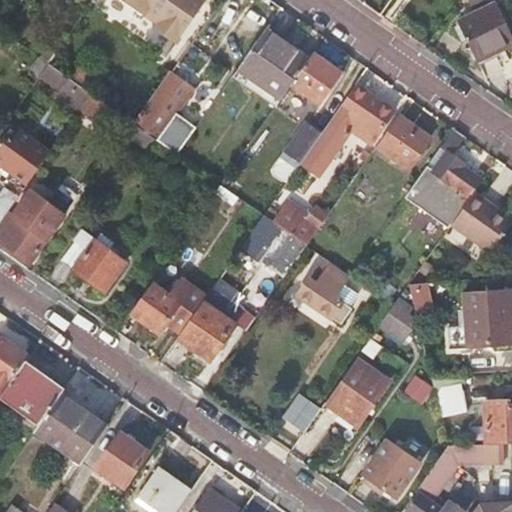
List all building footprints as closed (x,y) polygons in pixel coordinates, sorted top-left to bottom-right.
[(125,0),(145,13),(154,0),(125,0)] [(179,11),(186,0),(169,0),(167,3),(179,11)] [(511,45),(511,34),(497,4),(459,22),(477,57),(495,49),(497,52),(511,45)] [(293,40),(270,24),(263,34),(286,50),(291,44),(293,40)] [(293,81),(310,58),(291,44),(286,50),(263,34),(240,67),(282,97),(293,81)] [(343,74),(314,52),(310,58),(293,81),(323,102),(343,74)] [(30,66),(41,74),(49,63),(38,55),(30,66)] [(49,63),(41,74),(55,83),(62,72),(49,63)] [(71,78),(93,93),(99,85),(77,69),(71,78)] [(65,95),(83,108),(93,93),(71,78),(66,84),(70,87),(65,95)] [(394,113),(355,84),(321,133),(307,153),(300,163),(318,174),(361,114),(366,118),(359,129),(374,140),(394,113)] [(162,86),(136,124),(179,154),(198,126),(180,112),(166,133),(158,127),(172,106),(178,98),(162,86)] [(112,129),(123,114),(93,93),(83,108),(112,129)] [(172,106),(158,127),(166,133),(180,112),(172,106)] [(399,115),(378,145),(409,168),(430,138),(399,115)] [(5,165),(30,183),(62,136),(33,117),(24,130),(16,124),(0,147),(0,168),(2,169),(5,165)] [(321,133),(305,122),(291,142),(307,153),(321,133)] [(406,196),(448,226),(450,224),(474,189),(481,180),(470,171),(473,167),(452,153),(464,135),(454,128),(406,196)] [(10,210),(0,225),(0,241),(31,263),(67,214),(64,213),(75,196),(61,185),(49,201),(32,189),(15,214),(10,210)] [(511,216),(474,189),(450,224),(491,252),(511,221),(511,216)] [(10,190),(0,204),(0,225),(10,210),(20,197),(10,190)] [(270,219),(307,245),(319,228),(287,206),(282,213),(277,210),(270,219)] [(71,270),(90,243),(79,235),(60,262),(71,270)] [(120,264),(90,243),(71,270),(100,292),(120,264)] [(348,274),(332,262),(317,281),(312,278),(299,295),(340,323),(351,307),(334,293),(348,274)] [(152,283),(132,312),(161,332),(167,323),(181,333),(204,300),(183,285),(173,298),(152,283)] [(511,309),(510,290),(463,293),(466,348),(509,346),(507,310),(511,309)] [(181,333),(178,338),(210,361),(237,324),(204,300),(181,333)] [(397,306),(391,314),(412,328),(417,321),(397,306)] [(412,328),(391,314),(383,325),(404,340),(412,328)] [(0,395),(25,360),(28,355),(2,337),(0,339),(0,395)] [(357,356),(324,403),(357,425),(389,380),(357,356)] [(0,395),(41,424),(61,395),(66,389),(25,360),(0,395)] [(421,391),(404,379),(395,392),(412,404),(421,391)] [(452,392),(435,396),(440,416),(456,413),(452,392)] [(281,418),(303,434),(320,409),(299,394),(281,418)] [(80,463),(106,426),(61,395),(41,424),(36,431),(80,463)] [(485,443),(511,442),(511,405),(506,406),(506,401),(484,402),(485,443)] [(124,486),(148,452),(133,441),(131,443),(119,435),(96,467),(124,486)] [(394,497),(419,462),(387,439),(362,474),(394,497)] [(447,444),(414,492),(417,494),(406,509),(408,511),(464,511),(465,511),(451,501),(443,511),(427,501),(455,461),(472,460),(472,444),(447,444)] [(163,511),(174,511),(190,490),(158,468),(139,495),(163,511)] [(193,511),(239,511),(241,510),(210,488),(193,511)] [(70,511),(55,500),(46,511),(70,511)] [(511,511),(511,500),(480,501),(471,511),(511,511)]
